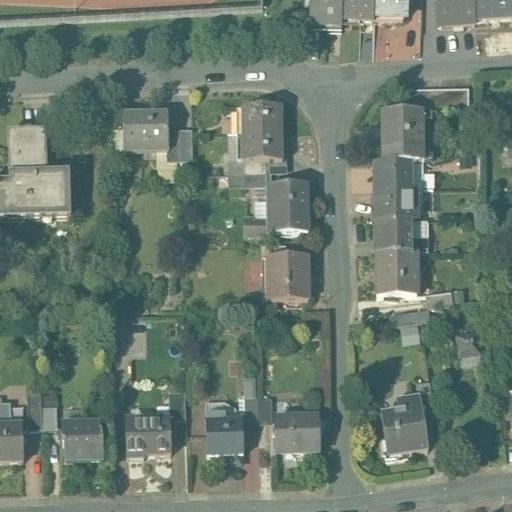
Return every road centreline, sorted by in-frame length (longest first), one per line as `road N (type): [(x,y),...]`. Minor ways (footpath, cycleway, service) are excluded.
road 1 (residential): [(334,73),(350,501)]
road 2 (residential): [(334,73),(0,78)]
road 3 (residential): [(90,511),(350,501)]
road 4 (residential): [(511,61),(334,73)]
road 5 (residential): [(350,501),(511,478)]
